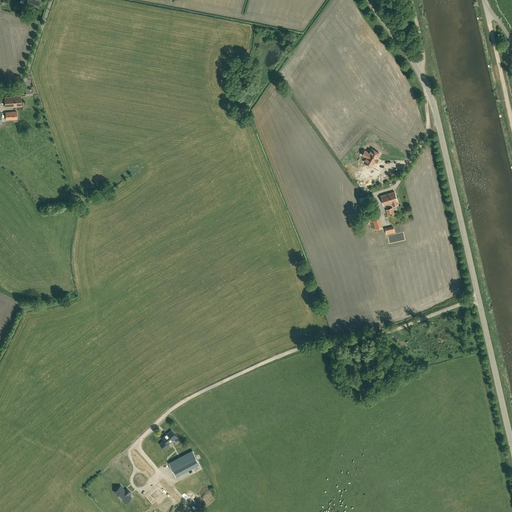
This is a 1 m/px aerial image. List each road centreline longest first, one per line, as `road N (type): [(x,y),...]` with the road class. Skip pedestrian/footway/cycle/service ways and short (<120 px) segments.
road 1 (unclassified): [(511,445),(435,111),(411,58),(369,0)]
road 2 (track): [(478,297),(394,330),(300,348),(181,403),(153,428),(157,473)]
road 3 (track): [(402,177),(428,132),(428,67),(413,0)]
road 4 (track): [(485,3),(511,123)]
